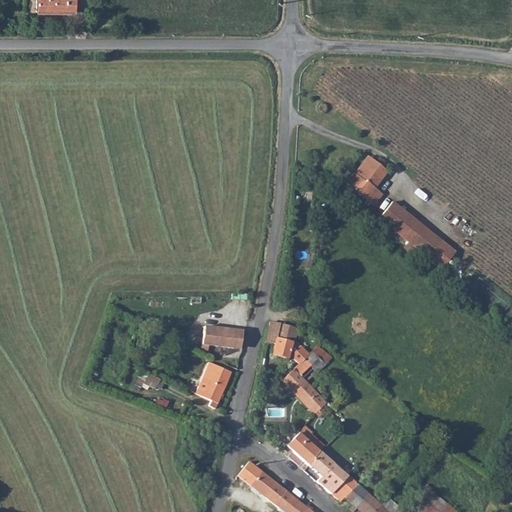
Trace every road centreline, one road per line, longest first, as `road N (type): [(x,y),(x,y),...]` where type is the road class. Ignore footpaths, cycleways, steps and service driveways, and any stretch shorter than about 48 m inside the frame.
road 1 (unclassified): [(231,443),(277,214),(292,45)]
road 2 (unclassified): [(0,47),(292,45)]
road 3 (unclassified): [(292,45),(511,59)]
road 4 (residential): [(327,511),(256,447),(231,443)]
